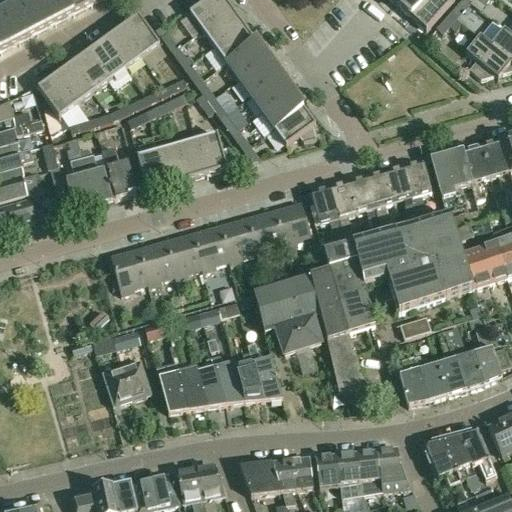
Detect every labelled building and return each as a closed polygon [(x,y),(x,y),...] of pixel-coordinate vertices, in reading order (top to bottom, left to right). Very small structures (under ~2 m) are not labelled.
[(41,0),(27,0),(20,4),(37,36),(55,27),(41,0)] [(64,0),(41,0),(55,27),(73,17),(64,0)] [(87,0),(64,0),(73,17),(91,8),(87,0)] [(203,0),(202,1),(202,2),(205,6),(189,18),(202,35),(231,14),(221,0),(203,0)] [(401,0),(395,7),(410,21),(415,16),(429,0),(401,0)] [(429,0),(415,16),(410,21),(426,35),(453,5),(448,0),(429,0)] [(476,0),(476,1),(475,2),(484,10),(491,0),(476,0)] [(464,2),(450,18),(456,23),(470,8),(464,2)] [(20,4),(2,13),(19,45),(37,36),(20,4)] [(2,13),(0,14),(0,53),(1,55),(19,45),(2,13)] [(243,30),(231,14),(202,35),(214,51),(243,30)] [(450,18),(436,33),(442,38),(449,31),(455,36),(462,28),(456,23),(450,18)] [(121,33),(142,62),(149,71),(166,59),(138,20),(121,33)] [(493,25),(480,41),(483,43),(491,50),(502,60),(511,67),(511,68),(511,40),(505,35),(504,34),(504,35),(493,25)] [(162,30),(156,35),(172,57),(179,51),(168,36),(167,36),(162,30)] [(214,51),(226,68),(255,47),(243,30),(214,51)] [(121,33),(104,45),(126,74),(142,62),(121,33)] [(480,41),(466,58),(476,66),(469,74),(481,84),(494,81),(498,84),(502,78),(511,75),(511,68),(511,67),(502,60),(491,50),(483,43),(480,41)] [(104,45),(88,57),(109,86),(126,74),(104,45)] [(226,68),(238,84),(267,63),(255,47),(226,68)] [(184,73),(191,68),(179,51),(172,57),(184,73)] [(88,57),(72,69),(93,98),(109,86),(88,57)] [(238,84),(250,101),(279,80),(267,63),(238,84)] [(195,90),(203,85),(191,68),(184,73),(195,90)] [(72,69),(55,81),(76,110),(93,98),(72,69)] [(250,101),(261,118),(291,96),(279,80),(250,101)] [(55,81),(39,93),(38,93),(59,123),(76,110),(55,81)] [(183,83),(166,91),(170,100),(187,92),(183,83)] [(214,101),(203,85),(195,90),(202,99),(208,106),(214,101)] [(166,91),(147,100),(151,108),(170,100),(166,91)] [(224,94),(214,101),(227,118),(236,111),(224,94)] [(261,118),(273,134),(303,113),(291,96),(261,118)] [(183,99),(165,107),(169,116),(187,107),(183,99)] [(215,116),(208,106),(202,99),(196,104),(208,121),(215,116)] [(147,100),(127,110),(130,118),(151,108),(147,100)] [(214,101),(208,106),(215,116),(220,123),(227,118),(214,101)] [(12,121),(8,105),(0,109),(0,137),(32,129),(31,128),(28,116),(12,121)] [(165,107),(144,117),(148,126),(169,116),(165,107)] [(113,127),(117,124),(130,118),(127,110),(113,116),(110,118),(113,127)] [(237,111),(236,111),(227,118),(239,134),(248,127),(237,111)] [(315,130),(311,124),(303,113),(273,134),(286,151),(299,142),(303,148),(317,144),(316,142),(313,132),(315,130)] [(144,117),(127,125),(131,134),(148,126),(144,117)] [(110,118),(88,124),(90,133),(113,127),(110,118)] [(239,134),(227,118),(220,123),(232,139),(239,134)] [(71,139),(90,133),(88,124),(69,130),(71,139)] [(20,156),(16,142),(23,140),(44,134),(41,125),(31,128),(32,129),(0,137),(0,163),(21,158),(20,156)] [(250,151),(239,134),(232,139),(244,156),(250,151)] [(227,174),(226,171),(235,164),(235,165),(237,164),(228,152),(221,154),(217,139),(196,144),(206,179),(227,174)] [(511,143),(499,147),(508,179),(511,193),(511,143)] [(66,155),(70,166),(81,163),(76,144),(68,146),(70,154),(66,155)] [(196,144),(177,150),(187,185),(206,179),(196,144)] [(147,196),(167,191),(157,156),(156,156),(153,145),(139,149),(139,150),(134,151),(147,196)] [(499,147),(481,152),(490,185),(498,182),(501,195),(504,194),(505,198),(506,202),(509,211),(511,211),(511,210),(511,193),(508,179),(499,147)] [(48,175),(57,172),(53,153),(52,148),(42,151),(48,175)] [(177,150),(157,156),(167,191),(187,185),(177,150)] [(0,163),(0,189),(38,179),(38,178),(23,183),(20,169),(33,165),(32,160),(40,158),(38,151),(30,154),(20,156),(21,158),(0,163)] [(259,165),(260,164),(250,151),(244,156),(252,167),(259,165)] [(481,152),(464,157),(473,190),(483,187),(490,185),(481,152)] [(79,154),(82,163),(91,160),(90,155),(86,153),(79,154)] [(101,157),(106,174),(115,204),(136,198),(128,168),(119,171),(113,153),(101,157)] [(464,157),(444,162),(453,195),(455,201),(463,199),(461,193),(473,190),(464,157)] [(106,174),(97,177),(93,161),(82,164),(95,210),(115,204),(106,174)] [(444,162),(430,166),(439,199),(440,200),(442,205),(446,220),(467,214),(463,199),(455,201),(453,195),(444,162)] [(66,185),(74,216),(95,210),(82,164),(70,167),(75,183),(66,185)] [(431,199),(422,168),(404,173),(419,231),(434,227),(431,216),(426,217),(422,201),(431,199)] [(393,209),(403,206),(406,216),(410,233),(419,231),(404,173),(385,179),(393,209)] [(0,189),(0,210),(26,202),(44,198),(38,179),(0,189)] [(385,179),(366,184),(380,233),(390,230),(385,211),(393,209),(385,179)] [(356,220),(366,217),(370,229),(374,241),(381,239),(380,233),(366,184),(347,190),(356,220)] [(50,200),(64,196),(62,187),(48,191),(50,200)] [(347,190),(329,195),(344,248),(354,245),(348,222),(356,220),(347,190)] [(320,230),(330,227),(333,240),(323,242),(326,253),(344,248),(329,195),(311,200),(320,230)] [(46,225),(40,204),(0,214),(0,229),(0,232),(6,235),(46,225)] [(311,245),(301,208),(273,216),(284,255),(298,251),(297,249),(311,245)] [(273,216),(246,224),(257,263),(271,259),(270,256),(283,252),(284,255),(273,216)] [(511,217),(503,220),(505,228),(511,225),(511,217)] [(449,222),(434,227),(419,231),(410,233),(352,250),(365,292),(389,285),(398,319),(473,295),(461,259),(457,248),(453,236),(453,234),(449,222)] [(246,224),(219,231),(230,270),(244,266),(243,263),(256,260),(257,263),(246,224)] [(469,230),(453,236),(457,248),(473,243),(469,230)] [(219,231),(192,239),(203,278),(217,274),(216,271),(228,267),(229,270),(230,270),(219,231)] [(507,284),(511,282),(511,250),(507,235),(492,239),(495,248),(507,284)] [(192,239),(165,247),(176,286),(189,282),(188,279),(201,275),(202,278),(203,278),(192,239)] [(165,247),(138,254),(149,293),(162,290),(161,286),(174,283),(175,286),(176,286),(165,247)] [(495,248),(481,252),(480,253),(492,289),(507,284),(495,248)] [(323,259),(329,276),(339,314),(346,341),(349,340),(348,339),(375,332),(365,292),(352,250),(323,259)] [(480,253),(467,257),(461,259),(473,295),(492,289),(480,253)] [(148,294),(149,293),(138,254),(110,262),(121,301),(135,297),(134,294),(147,290),(148,294)] [(329,276),(310,282),(321,321),(339,398),(364,390),(349,340),(346,341),(339,314),(329,276)] [(310,282),(253,298),(256,310),(265,339),(276,336),(283,360),(321,349),(313,324),(321,321),(310,282)] [(242,313),(256,310),(253,298),(239,302),(242,313)] [(218,313),(221,323),(239,318),(236,308),(218,313)] [(221,323),(218,313),(199,318),(202,330),(221,325),(221,323)] [(202,330),(199,318),(182,323),(185,335),(202,330)] [(471,335),(472,335),(484,331),(482,321),(468,325),(471,335)] [(399,331),(404,345),(431,336),(426,322),(399,331)] [(183,348),(176,326),(164,329),(167,339),(168,338),(172,351),(170,352),(175,371),(178,380),(187,416),(206,414),(196,381),(195,375),(186,378),(184,370),(178,350),(183,348)] [(166,339),(167,339),(164,329),(164,328),(144,333),(147,346),(167,341),(166,339)] [(475,335),(482,356),(473,359),(482,391),(501,383),(485,332),(475,335)] [(473,359),(465,361),(457,334),(447,337),(465,397),(481,392),(482,391),(473,359)] [(137,336),(113,342),(116,355),(140,349),(137,336)] [(438,340),(445,367),(437,370),(447,402),(465,397),(447,337),(438,340)] [(101,359),(116,355),(113,342),(97,347),(101,359)] [(211,357),(218,355),(218,354),(215,343),(207,345),(211,357)] [(413,354),(413,353),(411,346),(400,349),(402,357),(413,354)] [(282,405),(271,365),(261,367),(255,348),(247,350),(249,360),(263,407),(282,405)] [(234,369),(233,369),(234,372),(235,375),(244,409),(263,407),(249,360),(242,362),(245,372),(236,374),(234,369)] [(429,408),(447,402),(437,370),(429,372),(426,364),(421,365),(419,361),(415,362),(416,365),(415,365),(428,408),(429,408)] [(233,369),(222,372),(220,363),(212,365),(225,412),(244,409),(235,375),(234,372),(233,369)] [(197,375),(195,375),(196,381),(206,414),(225,412),(212,365),(204,367),(206,377),(198,379),(197,375)] [(398,370),(408,412),(428,408),(415,365),(398,370)] [(140,367),(121,373),(131,407),(151,400),(140,367)] [(175,371),(157,376),(168,419),(187,416),(178,380),(175,371)] [(104,379),(113,413),(131,407),(121,373),(104,379)] [(511,420),(487,432),(502,463),(511,457),(511,420)] [(488,464),(476,435),(458,440),(472,471),(478,469),(485,486),(496,481),(488,464)] [(458,440),(441,444),(459,486),(468,482),(464,472),(470,470),(471,472),(472,471),(458,440)] [(423,457),(431,475),(435,485),(445,480),(449,490),(459,486),(441,444),(426,448),(423,457)] [(398,454),(377,456),(381,493),(383,498),(413,494),(406,475),(400,475),(398,454)] [(364,501),(382,499),(383,498),(381,493),(377,456),(356,459),(360,490),(364,501)] [(340,493),(341,498),(341,505),(364,501),(360,490),(356,459),(336,461),(340,493)] [(315,463),(319,495),(340,493),(336,461),(315,463)] [(312,495),(308,465),(291,467),(297,497),(312,495)] [(291,467),(272,469),(282,499),(285,509),(286,509),(286,511),(295,510),(292,497),(297,497),(291,467)] [(508,494),(511,502),(511,467),(499,474),(508,494)] [(240,473),(251,503),(282,499),(272,469),(240,473)] [(224,502),(216,471),(195,475),(203,511),(215,511),(214,504),(224,502)] [(176,479),(183,511),(192,509),(192,511),(203,511),(195,475),(176,479)] [(172,511),(178,511),(172,481),(152,486),(157,511),(172,511)] [(134,511),(157,511),(152,486),(130,491),(134,511)] [(134,511),(130,491),(129,487),(111,491),(115,511),(134,511)] [(485,503),(493,500),(489,489),(481,492),(485,503)] [(115,511),(111,491),(93,495),(96,511),(115,511)] [(478,506),(485,503),(481,492),(473,495),(478,506)] [(69,501),(72,511),(96,511),(93,495),(93,496),(69,501)] [(511,511),(506,498),(473,511),(511,511)] [(410,511),(417,510),(413,499),(404,502),(406,511),(410,511)]
